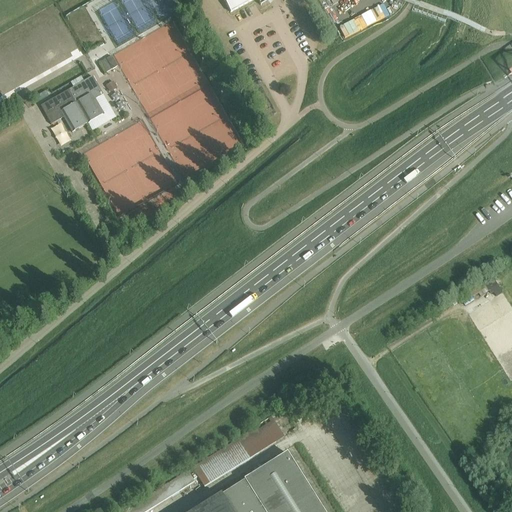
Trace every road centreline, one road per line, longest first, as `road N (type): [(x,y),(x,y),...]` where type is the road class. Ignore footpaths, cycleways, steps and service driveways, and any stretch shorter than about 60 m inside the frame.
road 1 (unclassified): [(511,210),(65,511)]
road 2 (primary): [(129,385),(511,98)]
road 3 (unclassified): [(0,370),(292,122)]
road 4 (unknown): [(383,511),(313,438),(299,442),(295,454),(331,511)]
road 5 (primary): [(0,492),(83,432),(129,385)]
road 6 (primary): [(129,385),(0,473)]
road 7 (unknown): [(167,511),(273,441)]
